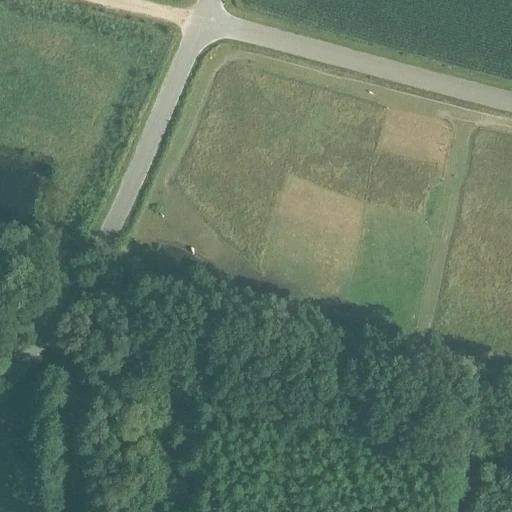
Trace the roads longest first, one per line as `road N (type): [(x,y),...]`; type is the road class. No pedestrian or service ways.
road 1 (unclassified): [(0,397),(109,250),(199,22)]
road 2 (tertiary): [(199,22),(511,101)]
